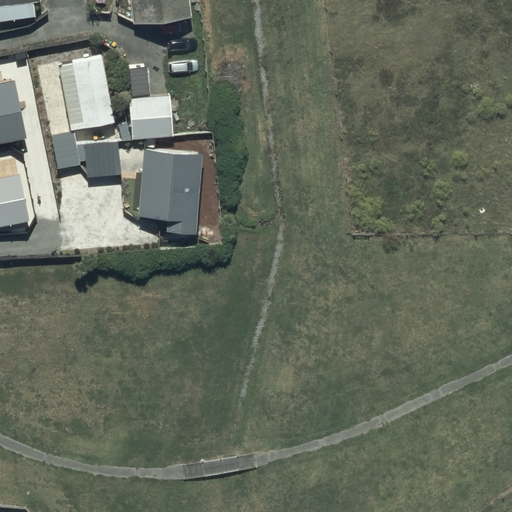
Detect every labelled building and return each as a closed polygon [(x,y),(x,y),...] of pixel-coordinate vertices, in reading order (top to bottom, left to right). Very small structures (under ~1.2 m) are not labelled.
[(0,0),(0,13),(32,10),(31,0),(0,0)] [(187,0),(128,0),(130,18),(189,11),(187,0)] [(101,51),(57,59),(68,123),(112,115),(101,51)] [(172,136),(169,97),(149,98),(146,68),(129,70),(131,99),(129,99),(133,139),(172,136)] [(13,80),(0,82),(0,143),(25,138),(13,80)] [(75,131),(52,136),(58,169),(81,164),(81,161),(86,161),(88,177),(121,174),(118,142),(78,145),(75,131)] [(202,153),(146,149),(142,213),(170,215),(169,230),(197,232),(202,153)] [(19,174),(0,177),(0,228),(29,223),(19,174)]
